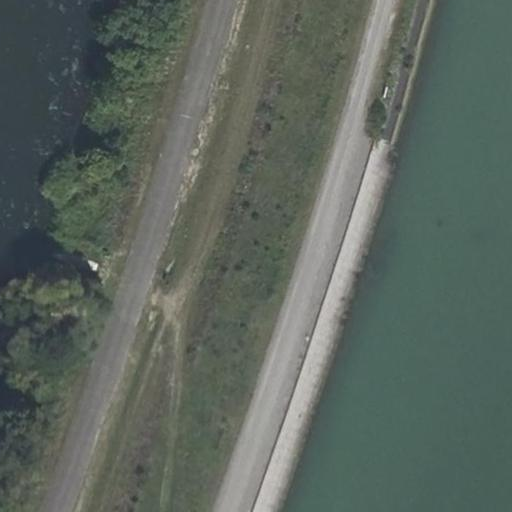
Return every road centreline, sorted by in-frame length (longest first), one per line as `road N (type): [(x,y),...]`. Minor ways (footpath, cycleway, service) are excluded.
road 1 (track): [(110,511),(232,165),(274,0)]
road 2 (track): [(384,0),(264,398),(221,511)]
road 3 (track): [(135,288),(181,305),(162,511)]
